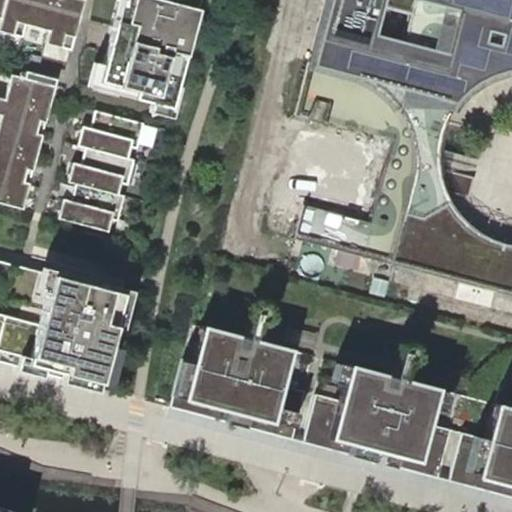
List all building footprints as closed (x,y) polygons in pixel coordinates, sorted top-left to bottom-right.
[(70,50),(83,0),(0,0),(0,31),(21,37),(25,24),(48,31),(44,43),(70,50)] [(197,0),(118,0),(102,65),(95,89),(150,103),(169,108),(175,86),(197,0)] [(511,51),(511,0),(325,0),(320,21),(480,64),(485,44),(511,51)] [(480,64),(320,21),(309,61),(437,95),(405,217),(460,231),(457,243),(493,253),(483,289),(494,292),(504,256),(507,245),(506,244),(498,242),(493,240),(488,239),(482,236),(477,233),(473,230),(469,227),(465,223),(462,220),(458,216),(455,212),(453,210),(450,206),(448,202),(446,199),(444,194),(443,192),(442,190),(425,186),(435,148),(437,148),(437,144),(438,140),(439,137),(441,130),(443,125),(444,122),(446,118),(447,115),(450,110),(454,104),(458,100),(461,97),(463,94),(466,92),(468,90),(472,87),(474,85),(479,82),(480,64)] [(480,64),(479,82),(482,80),(486,78),(489,77),(492,75),(498,74),(506,72),(511,70),(511,51),(485,44),(480,64)] [(437,95),(309,61),(295,114),(389,139),(368,219),(303,202),(293,239),(483,289),(493,253),(457,243),(460,231),(405,217),(437,95)] [(95,89),(102,65),(93,62),(87,86),(95,89)] [(47,112),(55,80),(25,71),(23,78),(9,75),(3,100),(47,112)] [(150,103),(147,113),(170,118),(178,87),(175,86),(169,108),(150,103)] [(0,126),(40,137),(47,112),(3,100),(0,99),(0,126)] [(137,149),(143,124),(95,111),(90,129),(81,127),(76,145),(85,148),(127,158),(130,147),(137,149)] [(0,150),(34,160),(40,137),(0,126),(0,150)] [(127,186),(134,160),(127,158),(85,148),(80,164),(72,162),(67,181),(76,184),(117,195),(120,184),(127,186)] [(437,148),(435,148),(425,186),(442,190),(469,197),(479,159),(437,148)] [(0,177),(28,185),(34,160),(0,150),(0,177)] [(0,203),(21,209),(28,185),(0,177),(0,203)] [(118,222),(124,197),(117,195),(76,184),(71,200),(62,198),(57,219),(108,232),(111,220),(118,222)] [(511,258),(504,256),(494,292),(511,296),(511,258)] [(0,361),(95,387),(111,327),(120,293),(0,261),(0,361)] [(129,295),(120,293),(111,327),(120,329),(129,295)] [(290,437),(303,390),(278,384),(287,349),(200,326),(191,361),(181,358),(168,406),(290,437)] [(433,388),(346,364),(337,400),(314,394),(301,440),(436,477),(448,429),(424,423),(433,388)] [(511,381),(508,383),(505,384),(502,387),(500,389),(497,391),(495,393),(493,398),(492,401),(491,403),(482,438),(459,432),(447,480),(511,497),(511,381)]
